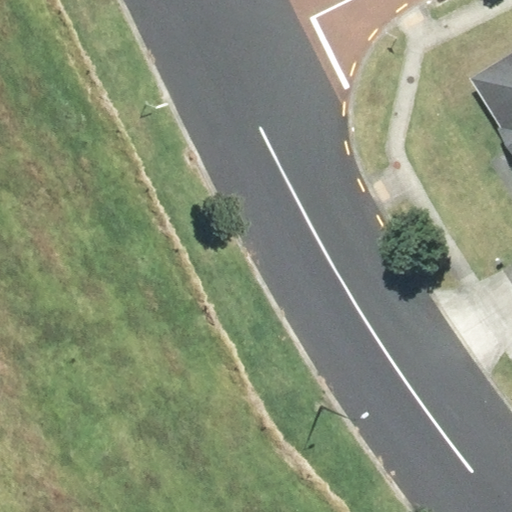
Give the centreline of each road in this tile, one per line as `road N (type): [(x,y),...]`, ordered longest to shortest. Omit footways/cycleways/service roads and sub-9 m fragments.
road 1 (residential): [(508,511),(381,351),(228,63)]
road 2 (residential): [(358,0),(228,63)]
